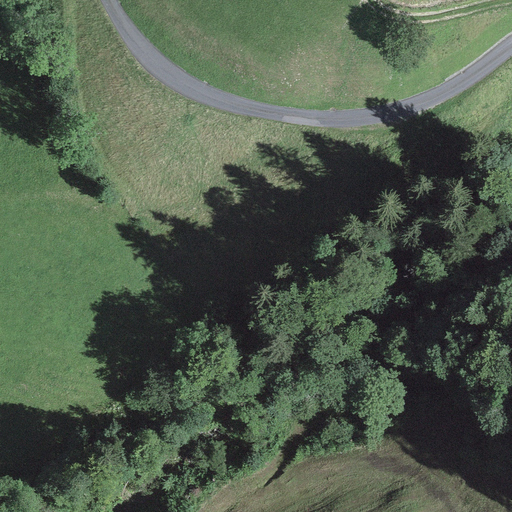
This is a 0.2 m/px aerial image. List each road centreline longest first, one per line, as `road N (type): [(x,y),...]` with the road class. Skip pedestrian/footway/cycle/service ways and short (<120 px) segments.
road 1 (track): [(108,0),(151,60),(177,80),(235,104),(304,116),(361,117),(413,106),(511,45)]
road 2 (track): [(511,0),(432,18),(403,17),(369,0)]
